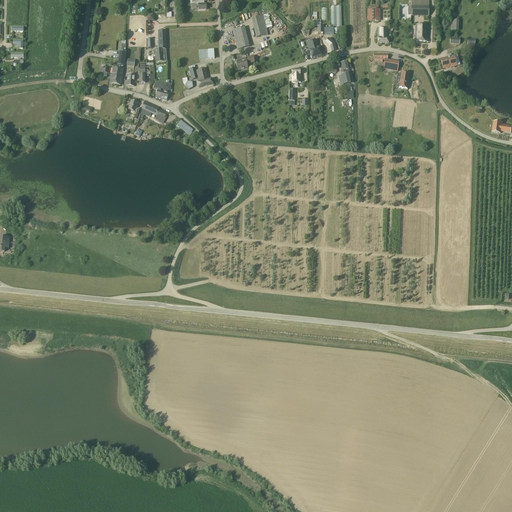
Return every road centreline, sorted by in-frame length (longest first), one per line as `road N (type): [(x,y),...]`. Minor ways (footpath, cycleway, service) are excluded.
road 1 (unclassified): [(511,144),(452,116),(420,59),(387,48),(222,86)]
road 2 (unclassified): [(167,293),(184,238),(230,203),(241,184),(169,106)]
road 3 (unclassified): [(454,335),(223,311)]
road 4 (unclassified): [(169,106),(83,82),(90,0)]
road 5 (track): [(375,327),(499,393)]
